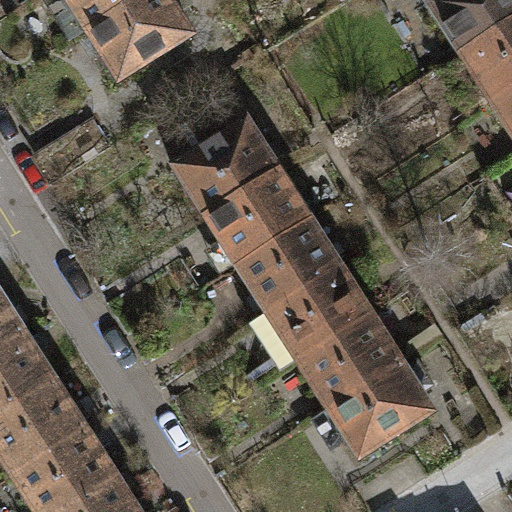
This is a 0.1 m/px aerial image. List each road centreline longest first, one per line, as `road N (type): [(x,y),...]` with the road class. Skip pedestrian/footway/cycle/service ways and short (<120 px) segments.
road 1 (residential): [(204,511),(0,193)]
road 2 (residential): [(410,511),(511,447)]
